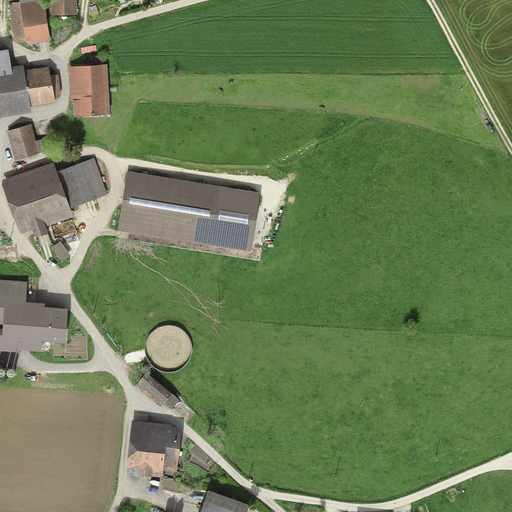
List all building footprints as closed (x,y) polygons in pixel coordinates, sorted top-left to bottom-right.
[(26,41),(48,38),(42,0),(10,5),(17,43),(26,41)] [(48,3),(49,13),(73,13),(72,0),(52,0),(53,3),(48,3)] [(0,109),(27,105),(22,73),(11,75),(8,62),(3,48),(0,48),(0,109)] [(106,114),(104,65),(73,66),(74,101),(66,102),(66,116),(106,114)] [(55,101),(55,99),(58,98),(55,76),(49,77),(48,70),(22,73),(27,105),(55,101)] [(8,132),(16,160),(37,154),(29,125),(8,132)] [(46,226),(73,216),(71,209),(109,195),(95,157),(57,171),(54,161),(3,180),(2,184),(20,234),(32,229),(36,239),(48,234),(46,226)] [(118,231),(251,252),(261,192),(127,171),(118,231)] [(61,240),(51,246),(61,261),(70,255),(61,240)] [(41,338),(62,340),(64,310),(42,308),(42,313),(21,311),(23,285),(0,282),(0,341),(5,342),(4,350),(17,351),(18,343),(40,345),(41,338)] [(11,376),(12,375),(14,374),(14,372),(14,371),(14,369),(12,368),(11,367),(9,367),(8,368),(6,369),(6,371),(6,373),(6,374),(8,375),(9,376),(11,376)] [(136,386),(160,405),(169,393),(145,374),(136,386)] [(162,469),(174,470),(178,431),(166,430),(166,427),(133,423),(128,465),(139,466),(138,474),(161,476),(162,469)] [(207,491),(199,511),(245,511),(248,506),(207,491)]
